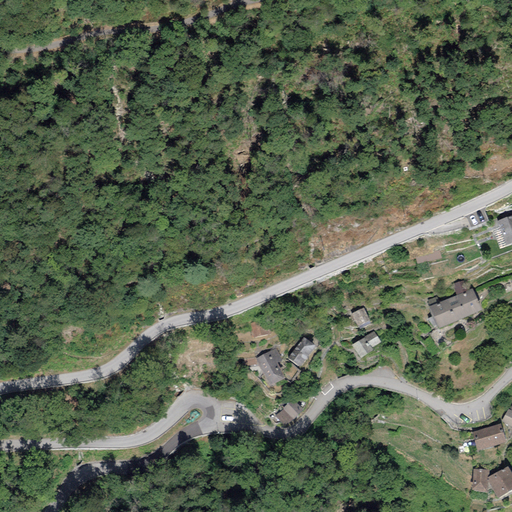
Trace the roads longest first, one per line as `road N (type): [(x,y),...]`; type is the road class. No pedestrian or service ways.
road 1 (residential): [(0,388),(110,368),(165,324),(246,303),(511,187)]
road 2 (residential): [(210,426),(296,427),(325,394),(368,377),(400,382),(442,406),(468,407),(511,373)]
road 3 (track): [(269,0),(159,29),(118,28),(0,51)]
road 4 (residential): [(210,426),(214,410),(198,399),(132,441),(0,446)]
road 5 (residential): [(50,511),(86,473),(147,461),(210,426)]
